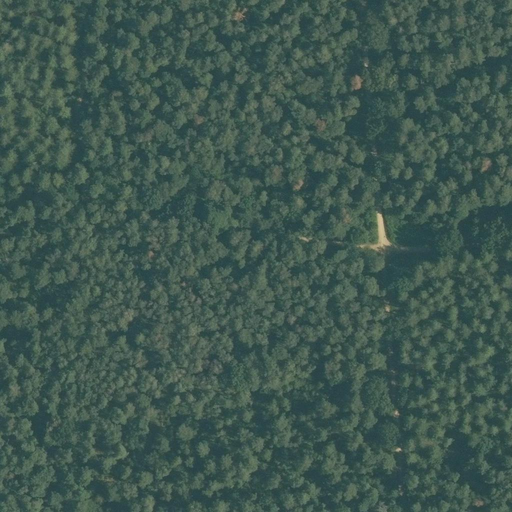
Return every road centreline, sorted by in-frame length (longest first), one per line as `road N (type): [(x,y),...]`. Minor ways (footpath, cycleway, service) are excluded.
road 1 (track): [(382,253),(0,188)]
road 2 (track): [(382,253),(411,511)]
road 3 (track): [(382,253),(360,0)]
road 4 (unknown): [(96,0),(69,197)]
road 5 (track): [(511,238),(382,253)]
